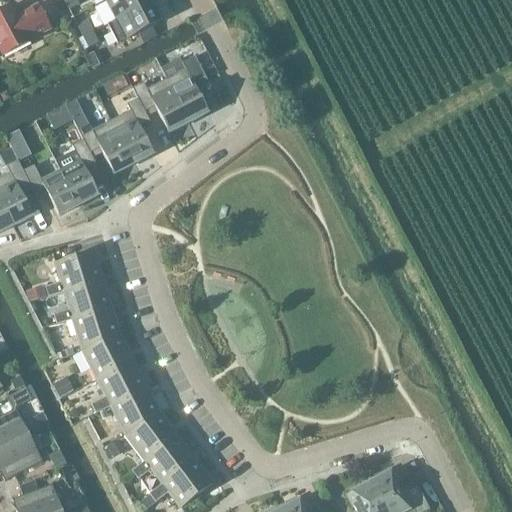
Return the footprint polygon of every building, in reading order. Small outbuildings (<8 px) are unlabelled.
[(64,0),(63,0),(69,11),(79,6),(75,0),(64,0)] [(110,0),(107,2),(117,21),(150,4),(148,0),(110,0)] [(117,21),(109,25),(119,45),(127,41),(160,24),(158,19),(160,18),(155,9),(153,10),(150,4),(117,21)] [(30,41),(50,30),(38,6),(17,17),(12,7),(5,11),(1,9),(0,9),(0,50),(3,57),(30,43),(30,41)] [(87,22),(77,27),(83,38),(93,33),(87,22)] [(93,33),(83,38),(89,49),(99,44),(93,33)] [(185,71),(166,81),(188,125),(209,114),(195,87),(207,81),(195,58),(182,65),(185,71)] [(133,90),(138,100),(144,113),(145,113),(155,108),(169,135),(188,125),(166,81),(147,91),(144,84),(133,90)] [(131,112),(111,122),(133,166),(154,155),(140,129),(150,123),(145,113),(144,113),(138,100),(127,106),(131,112)] [(89,126),(78,131),(83,142),(89,155),(90,154),(100,149),(114,176),(133,166),(111,122),(92,132),(89,126)] [(76,154),(56,164),(79,207),(99,197),(85,170),(95,165),(90,154),(89,155),(83,142),(73,147),(76,154)] [(10,174),(0,179),(0,202),(13,228),(33,217),(19,191),(29,186),(23,173),(18,162),(7,168),(10,174)] [(23,173),(29,186),(29,185),(35,196),(45,190),(59,217),(79,207),(61,172),(42,182),(37,173),(34,167),(23,173)] [(0,234),(13,228),(0,202),(0,234)] [(46,288),(49,298),(64,294),(64,293),(104,281),(95,252),(55,265),(61,284),(46,288)] [(54,316),(57,326),(73,321),(73,320),(112,308),(104,281),(64,293),(64,294),(70,311),(54,316)] [(73,320),(73,321),(82,352),(121,336),(112,308),(73,320)] [(82,352),(97,381),(134,363),(121,336),(82,352)] [(96,415),(111,408),(111,407),(148,388),(134,363),(97,381),(106,398),(91,406),(96,415)] [(26,387),(21,379),(13,383),(17,392),(26,387)] [(92,399),(88,386),(56,397),(61,409),(92,399)] [(125,434),(126,436),(161,414),(148,388),(111,407),(111,408),(125,434)] [(26,389),(9,397),(15,410),(32,402),(26,389)] [(82,410),(86,419),(95,414),(90,406),(82,410)] [(0,452),(29,437),(15,411),(0,418),(0,452)] [(126,436),(145,463),(179,438),(161,414),(126,436)] [(0,452),(0,474),(5,483),(42,464),(29,437),(0,452)] [(151,471),(163,485),(163,486),(196,461),(179,438),(145,463),(132,472),(138,481),(151,471)] [(109,448),(113,456),(123,451),(118,443),(109,448)] [(156,504),(169,494),(181,509),(214,484),(196,461),(163,486),(163,485),(149,495),(156,504)] [(387,472),(369,481),(384,511),(427,511),(429,511),(417,486),(405,493),(394,473),(389,475),(387,472)] [(384,511),(369,481),(352,490),(354,494),(348,496),(356,511),(384,511)] [(61,511),(52,487),(12,502),(16,511),(61,511)] [(296,499),(278,509),(279,511),(309,511),(303,501),(298,503),(296,499)]
